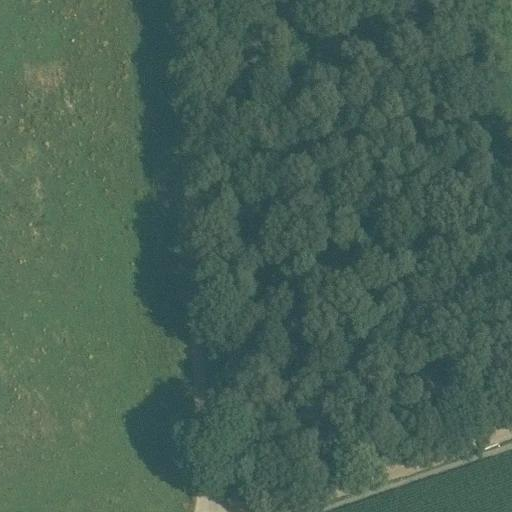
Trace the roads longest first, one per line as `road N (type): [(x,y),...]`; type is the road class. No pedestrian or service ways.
road 1 (track): [(207,511),(184,0)]
road 2 (track): [(268,511),(511,431)]
